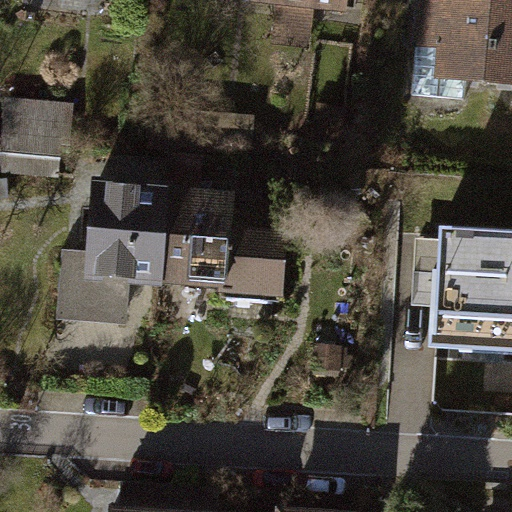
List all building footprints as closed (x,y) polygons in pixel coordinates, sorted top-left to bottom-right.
[(234,0),(344,11),(345,0),(234,0)] [(511,0),(412,0),(411,38),(444,40),(442,77),(511,80),(511,0)] [(67,101),(2,99),(0,142),(66,144),(67,101)] [(72,261),(69,327),(127,330),(130,282),(177,284),(182,187),(108,183),(104,262),(72,261)] [(232,189),(182,187),(177,284),(229,287),(228,315),(287,318),(291,234),(230,231),(232,189)] [(511,225),(437,221),(428,349),(511,354),(511,225)]
